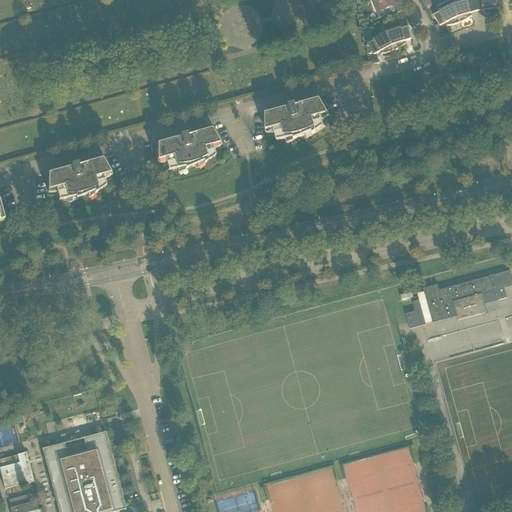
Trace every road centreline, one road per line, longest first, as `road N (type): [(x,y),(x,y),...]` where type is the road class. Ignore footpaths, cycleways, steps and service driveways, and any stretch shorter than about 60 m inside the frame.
road 1 (residential): [(437,52),(0,174)]
road 2 (unclassified): [(123,316),(511,230)]
road 3 (secondary): [(219,248),(460,197)]
road 4 (unclassified): [(171,511),(123,316)]
